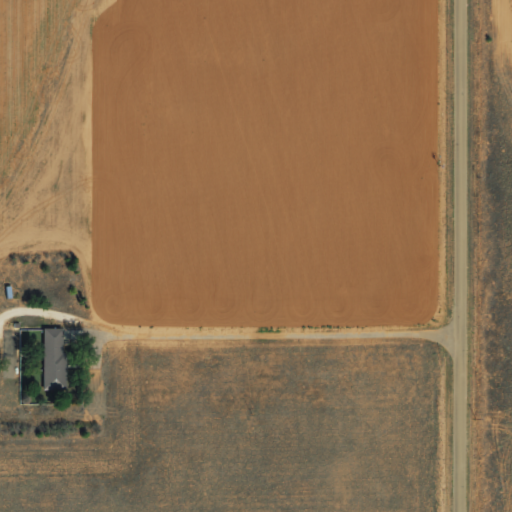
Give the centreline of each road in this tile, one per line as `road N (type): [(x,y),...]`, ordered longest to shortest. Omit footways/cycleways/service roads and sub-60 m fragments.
road 1 (residential): [(456,511),(457,0)]
road 2 (residential): [(456,334),(112,345)]
